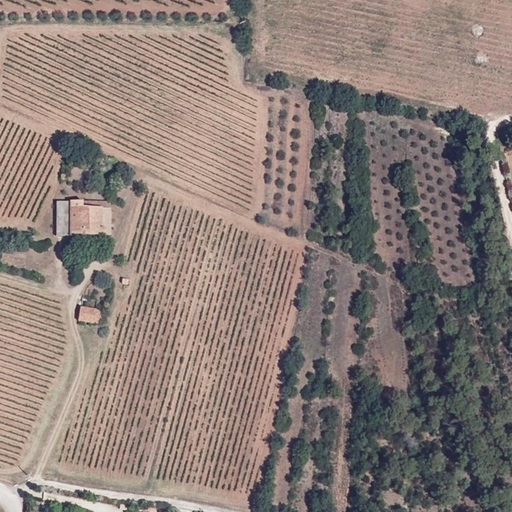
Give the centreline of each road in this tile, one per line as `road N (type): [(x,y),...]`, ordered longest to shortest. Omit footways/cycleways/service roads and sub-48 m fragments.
road 1 (track): [(48,257),(76,369),(34,483)]
road 2 (residential): [(6,494),(34,483),(225,511)]
